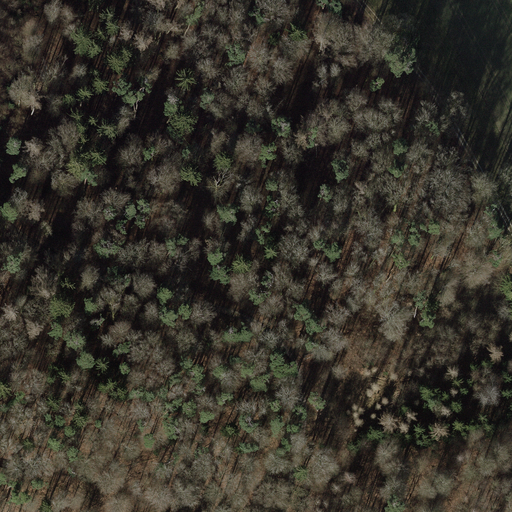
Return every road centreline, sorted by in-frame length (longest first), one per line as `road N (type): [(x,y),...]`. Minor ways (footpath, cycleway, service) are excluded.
road 1 (track): [(282,511),(306,394),(298,362),(277,337),(210,304),(74,268),(0,219)]
road 2 (track): [(359,0),(446,112),(511,235)]
